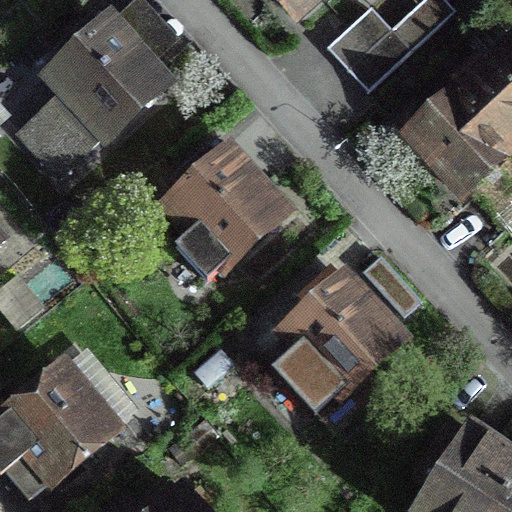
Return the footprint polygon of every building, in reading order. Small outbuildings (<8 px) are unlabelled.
[(65,190),(178,86),(155,62),(179,40),(142,0),(137,0),(117,18),(113,13),(38,81),(56,101),(16,137),(65,190)] [(315,0),(279,0),(296,18),(315,0)] [(426,0),(391,33),(371,11),(327,51),(367,95),(456,14),(442,0),(426,0)] [(511,157),(511,33),(468,74),(411,127),(395,142),(457,209),(511,157)] [(224,284),(299,218),(231,142),(154,210),(183,242),(173,251),(204,286),(217,276),(224,284)] [(0,267),(1,267),(0,265),(0,249),(10,241),(0,228),(0,267)] [(407,319),(423,304),(381,258),(365,272),(407,319)] [(414,343),(347,268),(270,337),(289,359),(271,375),(314,422),(334,404),(339,410),(414,343)] [(0,480),(1,481),(6,477),(28,503),(46,488),(55,499),(129,436),(121,426),(139,411),(88,351),(71,366),(65,359),(0,413),(0,480)] [(511,511),(511,465),(466,435),(415,511),(511,511)] [(203,511),(183,486),(151,511),(203,511)]
